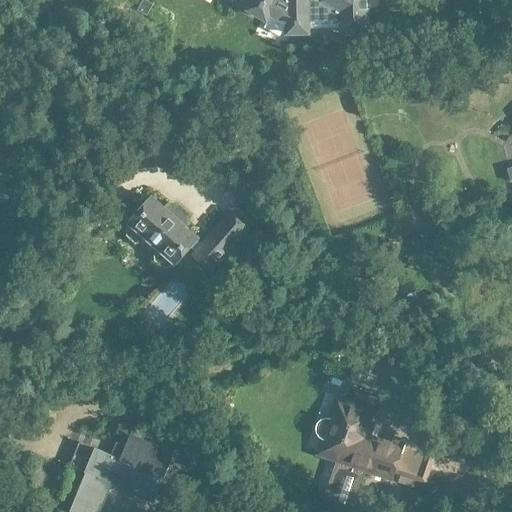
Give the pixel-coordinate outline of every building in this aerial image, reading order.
[(144,0),(141,0),(136,11),(147,16),(153,4),(144,0)] [(249,0),(248,4),(244,11),(267,24),(270,17),(284,25),(284,36),(310,36),(310,24),(338,24),(338,35),(369,35),(369,9),(367,9),(366,0),(249,0)] [(365,85),(370,100),(385,94),(380,80),(365,85)] [(133,158),(147,152),(141,136),(127,141),(133,158)] [(130,223),(129,224),(130,225),(131,226),(127,230),(127,236),(135,243),(141,242),(145,237),(160,250),(156,255),(156,260),(164,267),(170,267),(174,262),(175,263),(176,264),(177,263),(191,246),(196,250),(193,254),(213,271),(249,228),(229,211),(201,244),(196,240),(198,239),(199,237),(197,237),(185,226),(188,223),(167,205),(165,209),(153,199),(153,198),(152,197),(150,198),(151,199),(130,223)] [(203,391),(194,396),(201,407),(209,402),(203,391)] [(323,438),(322,440),(331,443),(327,457),(336,460),(323,498),(353,508),(365,470),(391,479),(393,472),(424,482),(434,451),(402,440),(400,448),(367,437),(376,413),(336,398),(329,418),(327,418),(325,418),(324,418),(322,419),(320,420),(318,421),(317,423),(316,425),(316,426),(316,427),(315,429),(316,431),(316,432),(317,434),(318,436),(320,437),(321,438),(323,438)] [(173,453),(129,435),(120,458),(94,448),(84,472),(85,473),(68,511),(69,511),(99,511),(111,485),(147,500),(157,477),(157,476),(163,479),(172,482),(177,468),(186,472),(196,447),(178,440),(173,453)]
